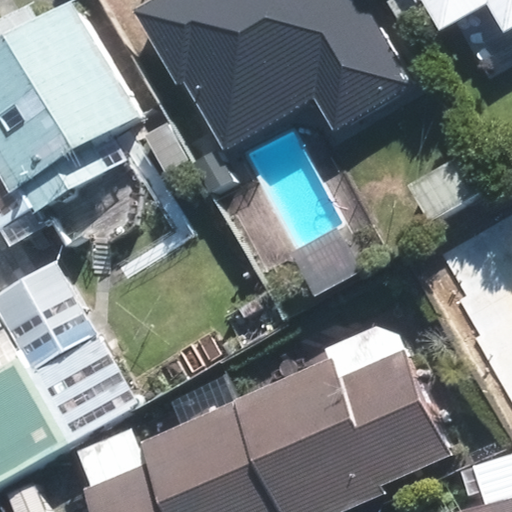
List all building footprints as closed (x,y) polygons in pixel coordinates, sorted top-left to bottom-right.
[(0,19),(0,221),(1,224),(34,204),(37,208),(130,154),(115,128),(141,112),(74,0),(68,0),(41,16),(31,1),(0,19)] [(311,169),(415,109),(350,0),(206,0),(141,38),(229,189),(299,149),(311,169)] [(511,0),(426,0),(470,73),(511,47),(511,0)] [(190,155),(168,120),(145,135),(166,169),(190,155)] [(483,192),(463,154),(410,184),(430,221),(483,192)] [(511,215),(443,254),(467,295),(459,300),(479,334),(474,337),(511,402),(511,215)] [(0,291),(39,358),(34,360),(77,434),(147,392),(63,250),(0,286),(0,291)] [(231,397),(280,511),(335,511),(380,492),(377,484),(450,452),(404,345),(340,373),(331,354),(231,397)] [(0,478),(77,434),(34,360),(28,349),(0,364),(0,478)] [(280,511),(231,397),(130,441),(140,459),(75,487),(85,511),(280,511)] [(49,511),(36,479),(8,490),(17,511),(49,511)] [(511,511),(511,495),(460,511),(511,511)]
